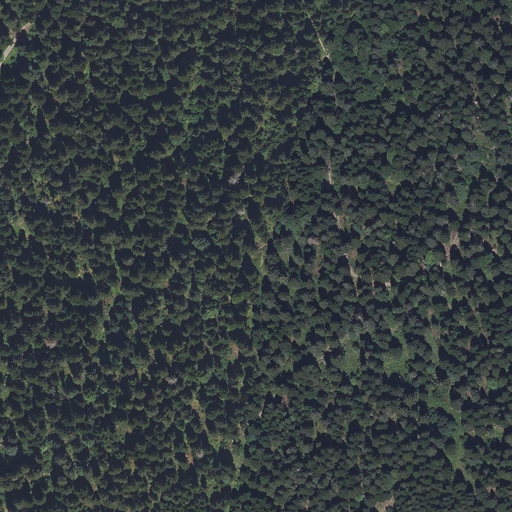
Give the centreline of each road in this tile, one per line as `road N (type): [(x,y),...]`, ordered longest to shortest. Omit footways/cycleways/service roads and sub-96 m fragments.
road 1 (track): [(166,511),(174,364),(204,229),(241,171),(307,100),(335,34)]
road 2 (track): [(511,26),(476,51),(389,161),(383,96),(335,34)]
